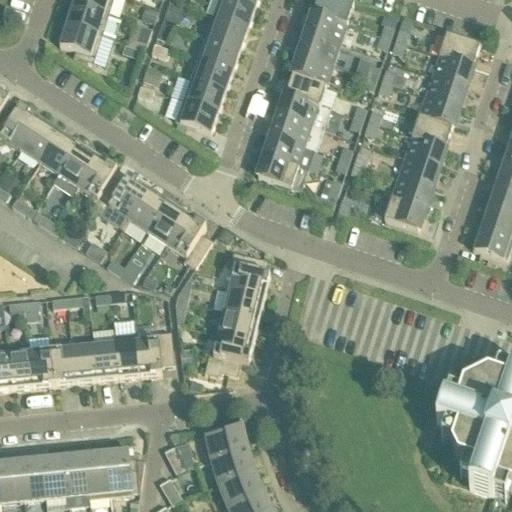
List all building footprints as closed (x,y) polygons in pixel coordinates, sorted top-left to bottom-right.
[(76,0),(74,9),(109,20),(115,0),(76,0)] [(221,0),(221,2),(256,14),(260,0),(221,0)] [(328,0),(320,0),(314,18),(347,30),(354,9),(328,0)] [(221,2),(214,22),(249,35),(256,14),(221,2)] [(164,24),(179,29),(185,12),(169,6),(164,24)] [(67,30),(103,41),(114,45),(121,24),(109,20),(74,9),(67,30)] [(154,29),(159,15),(146,10),(141,24),(154,29)] [(314,18),(307,39),(340,50),(347,30),(314,18)] [(214,22),(206,43),(241,55),(249,35),(214,22)] [(156,43),(165,46),(169,47),(174,33),(161,28),(156,43)] [(384,29),(380,41),(390,44),(394,32),(384,29)] [(103,41),(67,30),(60,51),(76,56),(74,63),(94,69),(103,41)] [(147,49),(152,34),(141,30),(136,45),(147,49)] [(399,34),(395,46),(406,49),(410,38),(399,34)] [(307,39),(300,59),(333,70),(340,50),(307,39)] [(447,40),(440,61),(473,72),(480,51),(447,40)] [(390,44),(380,41),(376,52),(387,56),(390,44)] [(206,43),(199,64),(234,76),(241,55),(206,43)] [(406,49),(395,46),(392,57),(402,61),(406,49)] [(123,57),(136,61),(138,53),(126,49),(123,57)] [(155,49),(152,59),(165,63),(168,53),(155,49)] [(300,59),(293,80),(327,91),(333,70),(300,59)] [(440,61),(433,81),(466,92),(473,72),(440,61)] [(199,64),(191,85),(226,97),(234,76),(199,64)] [(143,85),(158,91),(163,75),(148,70),(143,85)] [(370,70),(366,82),(377,85),(381,73),(370,70)] [(386,75),(382,87),(392,90),(396,79),(386,75)] [(293,80),(286,100),(320,111),(327,91),(293,80)] [(433,81),(426,102),(459,113),(466,92),(433,81)] [(377,85),(366,82),(362,93),(373,97),(377,85)] [(191,85),(184,106),(219,118),(226,97),(191,85)] [(392,90),(382,87),(378,98),(388,102),(392,90)] [(154,96),(141,91),(137,101),(151,106),(154,96)] [(0,99),(0,145),(1,143),(2,144),(17,120),(17,119),(6,113),(10,106),(0,99)] [(286,100),(279,121),(324,136),(331,115),(320,111),(286,100)] [(426,102),(419,122),(452,133),(459,113),(426,102)] [(219,118),(184,106),(176,127),(211,140),(219,118)] [(356,111),(353,123),(363,126),(367,114),(356,111)] [(17,120),(2,144),(21,156),(40,125),(21,113),(17,119),(17,120)] [(372,116),(368,128),(378,131),(382,120),(372,116)] [(279,121),(272,141),(315,156),(316,155),(317,156),(324,136),(279,121)] [(419,122),(412,143),(446,154),(452,133),(419,122)] [(363,126),(353,123),(349,134),(359,138),(363,126)] [(40,125),(21,156),(41,168),(59,138),(40,125)] [(378,131),(368,128),(364,139),(374,143),(378,131)] [(59,138),(41,168),(59,181),(79,150),(59,138)] [(272,141),(266,162),(309,176),(315,156),(272,141)] [(412,143),(405,164),(438,175),(446,154),(412,143)] [(79,150),(59,181),(79,193),(98,162),(79,150)] [(343,152),(339,164),(349,167),(353,155),(343,152)] [(511,153),(509,153),(502,173),(511,176),(511,153)] [(358,157),(354,169),(365,172),(368,160),(358,157)] [(98,162),(79,193),(98,205),(113,181),(113,182),(118,175),(98,162)] [(309,176),(266,162),(259,183),(301,197),(309,176)] [(349,167),(339,164),(335,175),(345,179),(349,167)] [(405,164),(398,184),(432,195),(438,175),(405,164)] [(365,172),(354,169),(350,180),(361,184),(365,172)] [(511,176),(502,173),(495,194),(511,199),(511,176)] [(113,181),(98,205),(95,209),(101,213),(99,217),(124,233),(129,225),(148,195),(129,182),(124,189),(113,182),(113,181)] [(0,191),(0,203),(6,207),(18,189),(9,183),(2,193),(0,191)] [(398,184),(392,204),(425,215),(432,195),(398,184)] [(332,185),(328,196),(326,203),(320,201),(318,208),(334,214),(342,188),(332,185)] [(511,199),(495,194),(488,214),(511,222),(511,199)] [(148,195),(129,225),(148,238),(168,207),(148,195)] [(13,211),(32,223),(37,216),(18,203),(13,211)] [(342,204),(338,216),(349,220),(352,208),(342,204)] [(425,215),(392,204),(385,225),(418,236),(425,215)] [(168,207),(148,238),(167,250),(187,220),(168,207)] [(511,222),(488,214),(481,235),(511,244),(511,222)] [(39,228),(51,236),(56,228),(44,220),(39,228)] [(187,220),(167,250),(187,263),(184,266),(195,274),(213,246),(202,239),(207,232),(187,220)] [(56,228),(51,236),(64,244),(69,236),(56,228)] [(228,249),(235,240),(225,233),(218,243),(228,249)] [(511,254),(511,244),(481,235),(474,256),(508,267),(511,254)] [(86,259),(101,268),(108,257),(93,247),(86,259)] [(235,273),(230,295),(265,303),(271,281),(263,279),(266,266),(234,258),(231,271),(235,273)] [(108,272),(120,280),(128,268),(125,272),(113,264),(108,272)] [(128,268),(120,280),(133,289),(141,277),(128,268)] [(177,306),(187,309),(193,286),(188,285),(178,301),(177,306)] [(170,299),(175,292),(168,288),(164,295),(170,299)] [(230,295),(225,317),(260,326),(265,303),(230,295)] [(126,298),(111,300),(112,316),(113,316),(112,308),(127,307),(126,298)] [(112,316),(111,300),(96,301),(98,318),(112,316)] [(83,302),(68,304),(69,313),(84,312),(83,302)] [(69,313),(68,304),(53,305),(54,315),(69,313)] [(182,331),(187,309),(177,306),(176,311),(178,330),(182,331)] [(40,307),(25,308),(26,317),(27,325),(39,324),(38,316),(41,316),(40,307)] [(26,317),(25,308),(10,310),(11,318),(26,317)] [(225,317),(219,340),(254,348),(260,326),(225,317)] [(159,344),(137,347),(141,383),(163,380),(162,372),(175,371),(172,338),(158,340),(159,344)] [(209,361),(206,374),(205,377),(222,381),(223,378),(238,382),(241,369),(249,371),(254,348),(219,340),(214,362),(209,361)] [(137,347),(116,349),(119,385),(141,383),(137,347)] [(116,349),(94,351),(98,387),(119,385),(116,349)] [(94,351),(73,353),(76,389),(98,387),(94,351)] [(73,353),(51,355),(55,391),(76,389),(73,353)] [(51,355),(30,357),(33,393),(55,391),(51,355)] [(30,357),(8,360),(12,396),(33,393),(30,357)] [(8,360),(0,360),(0,396),(12,396),(8,360)] [(511,370),(507,383),(489,377),(464,389),(458,407),(445,403),(437,428),(458,435),(452,453),(458,466),(477,472),(469,493),(494,502),(498,489),(511,493),(511,370)] [(191,386),(191,387),(189,394),(199,397),(201,389),(191,386)] [(206,442),(211,467),(248,457),(243,435),(206,442)] [(183,437),(173,438),(172,438),(171,439),(171,440),(171,441),(171,442),(171,443),(173,448),(183,447),(183,437)] [(176,480),(187,474),(176,453),(165,458),(176,480)] [(248,457),(211,467),(219,491),(254,478),(248,457)] [(129,458),(107,460),(111,503),(134,501),(133,496),(141,495),(145,466),(129,463),(129,458)] [(107,460),(85,463),(89,505),(111,503),(107,460)] [(85,463),(64,465),(68,502),(86,501),(86,505),(89,505),(85,463)] [(64,465),(42,467),(46,505),(68,502),(64,465)] [(42,467),(21,469),(24,507),(46,505),(42,467)] [(21,469),(0,471),(0,479),(3,509),(24,507),(21,469)] [(254,478),(219,491),(227,511),(230,511),(262,498),(254,478)] [(160,491),(173,511),(183,506),(171,485),(160,491)] [(269,511),(262,498),(230,511),(269,511)]
